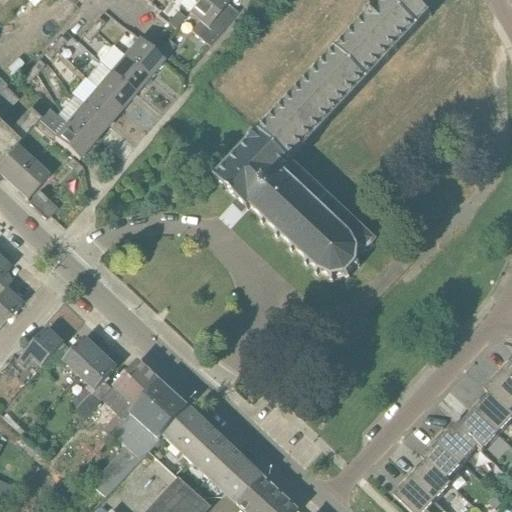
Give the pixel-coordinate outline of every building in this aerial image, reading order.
[(196,7),(202,0),(187,0),(196,7),(189,16),(196,7)] [(200,24),(191,34),(209,49),(237,16),(227,7),(229,4),(224,0),(202,0),(196,7),(189,16),(200,24)] [(409,0),(385,0),(341,48),(215,182),(241,206),(248,212),(251,209),(264,221),(261,224),(263,226),(266,223),(278,235),(275,238),(277,240),(280,237),(293,249),(290,252),(292,254),(295,251),(308,262),(304,266),(307,268),(310,265),(318,272),(315,275),(317,277),(320,274),(330,279),(330,283),(333,283),(333,279),(344,277),(346,281),(349,279),(347,276),(355,267),(359,269),(360,266),(356,265),(357,253),(369,251),(376,244),(361,230),(362,229),(361,227),(359,229),(350,220),(352,219),(350,217),(349,219),(336,207),(337,205),(336,204),(334,205),(321,193),(322,191),(321,190),(320,191),(306,179),(308,178),(306,176),(305,178),(291,165),(429,19),(409,0)] [(175,32),(184,21),(176,14),(168,26),(175,32)] [(91,30),(97,35),(105,26),(99,21),(91,30)] [(97,35),(91,30),(83,39),(89,44),(97,35)] [(53,47),(59,53),(66,44),(61,39),(53,47)] [(124,59),(149,80),(164,63),(139,42),(124,59)] [(158,54),(166,60),(176,48),(168,42),(158,54)] [(45,56),(51,61),(59,53),(53,47),(45,56)] [(110,75),(135,97),(149,80),(124,59),(110,75)] [(31,71),(37,76),(45,68),(39,62),(31,71)] [(37,76),(31,71),(23,80),(29,85),(37,76)] [(97,91),(122,113),(135,97),(110,75),(97,91)] [(0,165),(16,149),(33,130),(40,122),(29,111),(12,130),(11,137),(0,126),(0,121),(19,102),(7,89),(0,97),(0,165)] [(100,122),(108,129),(122,113),(97,91),(83,106),(100,122)] [(70,122),(94,145),(108,129),(100,122),(83,106),(70,122)] [(57,138),(54,142),(79,163),(94,145),(70,122),(66,127),(49,112),(41,121),(58,136),(57,138)] [(51,145),(54,142),(57,138),(58,136),(41,121),(40,122),(33,130),(51,145)] [(0,165),(0,178),(11,189),(33,164),(16,149),(0,165)] [(71,161),(65,168),(77,177),(83,171),(71,161)] [(33,164),(11,189),(27,203),(49,179),(33,164)] [(46,223),(56,212),(39,195),(28,206),(46,223)] [(0,296),(3,294),(0,291),(0,281),(10,270),(0,260),(0,296)] [(0,331),(22,307),(5,292),(3,294),(0,296),(0,331)] [(17,364),(24,370),(33,361),(42,370),(53,360),(52,359),(62,349),(64,347),(48,331),(17,364)] [(67,373),(70,370),(78,378),(101,355),(85,340),(70,356),(62,349),(52,359),(53,360),(67,373)] [(85,422),(110,394),(102,387),(117,370),(101,355),(78,378),(88,388),(84,392),(91,398),(75,414),(85,422)] [(497,372),(511,386),(511,364),(510,367),(506,363),(497,372)] [(110,439),(111,440),(114,437),(120,430),(119,429),(161,386),(138,364),(113,390),(128,405),(102,432),(110,439)] [(509,417),(511,416),(511,414),(511,386),(497,372),(488,382),(492,386),(485,394),(489,398),(509,417)] [(161,438),(188,410),(161,386),(119,429),(120,430),(114,437),(127,449),(92,487),(106,500),(162,440),(161,438)] [(511,423),(511,417),(511,416),(509,417),(489,398),(483,405),(478,401),(469,410),(499,438),(511,423)] [(482,455),(499,438),(469,410),(461,420),(465,424),(459,431),(479,450),(478,451),(482,455)] [(239,509),(238,508),(263,481),(192,413),(164,442),(237,510),(239,509)] [(462,467),(478,451),(479,450),(459,431),(454,427),(447,435),(442,431),(433,440),(462,467)] [(446,485),(447,484),(462,467),(433,440),(424,450),(429,454),(421,462),(426,466),(446,485)] [(452,488),(447,484),(446,485),(426,466),(419,473),(415,469),(406,478),(435,505),(436,505),(452,488)] [(406,478),(397,488),(401,492),(394,500),(406,511),(443,511),(436,505),(435,505),(406,478)] [(202,511),(203,504),(178,481),(149,511),(202,511)] [(238,508),(239,509),(242,511),(296,511),(263,481),(238,508)] [(493,498),(487,505),(495,511),(501,506),(493,498)]
